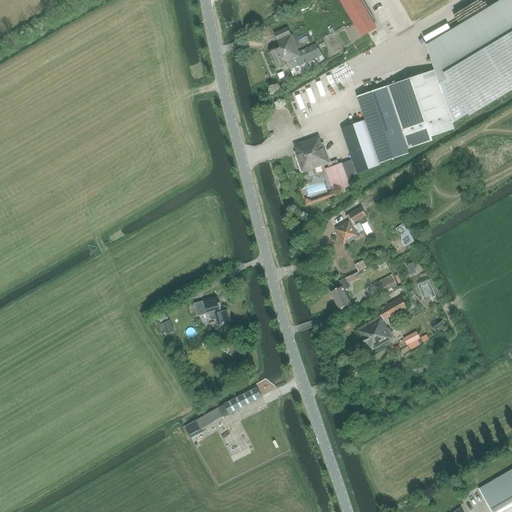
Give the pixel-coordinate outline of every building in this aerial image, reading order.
[(359,0),(340,0),(363,36),(376,28),(375,25),(359,0)] [(511,0),(501,0),(426,45),(434,70),(453,123),(468,114),(469,116),(511,90),(511,0)] [(299,51),(288,27),(274,33),(279,48),(269,52),(276,69),(287,64),(290,70),(294,77),(307,70),(322,61),(320,56),(323,55),(316,44),(299,51)] [(454,129),(453,123),(434,70),(386,87),(408,149),(433,141),(432,137),(454,129)] [(308,93),(329,89),(328,82),(306,86),(308,93)] [(409,153),(408,149),(386,87),(357,96),(365,120),(341,128),(352,159),(325,169),(333,193),(360,184),(357,174),(380,165),(380,163),(409,153)] [(294,93),(285,95),(289,109),(308,105),(307,98),(296,100),(294,93)] [(312,101),(320,98),(318,93),(310,97),(312,101)] [(305,107),(291,112),(293,119),(307,114),(305,107)] [(302,172),(331,163),(324,143),(322,144),(319,135),(293,144),(296,151),(295,152),(302,172)] [(352,219),(355,223),(366,216),(361,207),(348,214),(349,215),(347,216),(349,220),(352,219)] [(361,235),(355,223),(352,219),(349,220),(335,228),(343,245),(361,235)] [(401,242),(404,247),(415,241),(412,238),(413,238),(411,236),(412,236),(410,235),(411,234),(409,233),(410,233),(408,231),(410,230),(408,228),(407,230),(402,224),(396,229),(401,237),(400,238),(401,239),(400,240),(401,241),(401,242)] [(420,271),(415,261),(404,266),(409,276),(420,271)] [(345,276),(347,281),(358,277),(356,272),(345,276)] [(376,283),(381,294),(397,285),(391,275),(376,283)] [(345,278),(339,281),(342,287),(331,292),(339,309),(352,303),(345,289),(350,287),(345,278)] [(417,284),(425,301),(436,296),(428,279),(417,284)] [(392,301),(408,291),(406,285),(389,295),(389,296),(388,296),(391,300),(392,300),(392,301)] [(220,308),(217,296),(202,301),(194,303),(198,315),(207,313),(207,314),(209,313),(210,318),(213,319),(216,319),(218,326),(231,322),(228,309),(222,311),(222,309),(220,308)] [(383,321),(407,306),(402,298),(379,311),(382,316),(363,326),(358,329),(370,351),(392,339),(388,332),(389,331),(383,321)] [(230,412),(262,396),(257,387),(225,404),(230,412)] [(199,428),(212,421),(207,412),(195,419),(199,428)] [(511,511),(511,469),(479,489),(492,511),(511,511)]
